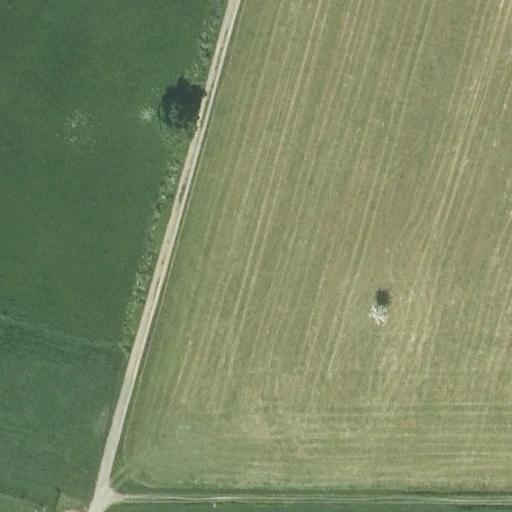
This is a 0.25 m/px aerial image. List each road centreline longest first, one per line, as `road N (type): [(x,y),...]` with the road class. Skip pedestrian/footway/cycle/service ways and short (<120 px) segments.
road 1 (track): [(96,501),(233,0)]
road 2 (track): [(511,499),(96,501)]
